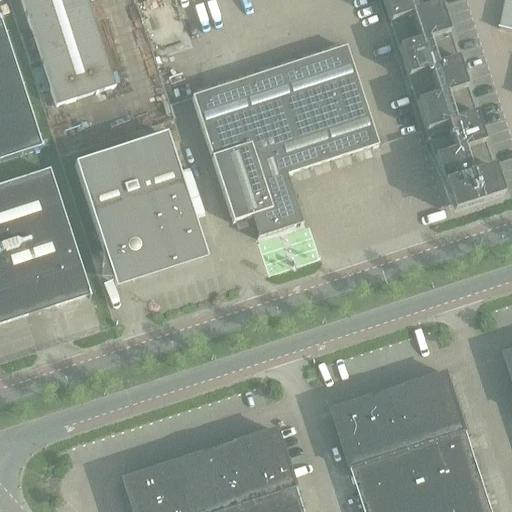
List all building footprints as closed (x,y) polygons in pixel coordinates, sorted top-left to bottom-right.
[(20,0),(56,110),(115,91),(85,0),(20,0)] [(493,173),(436,0),(381,0),(443,189),(453,218),(502,201),(493,173)] [(511,34),(511,3),(508,3),(502,32),(511,34)] [(0,164),(42,151),(0,22),(0,27),(1,30),(0,30),(1,31),(0,31),(0,164)] [(378,150),(346,51),(192,101),(233,226),(251,221),(258,241),(257,242),(257,243),(302,228),(296,209),(297,200),(294,201),(287,179),(378,150)] [(180,132),(171,134),(180,180),(189,179),(180,132)] [(166,138),(74,168),(102,253),(100,284),(104,284),(110,284),(116,284),(121,283),(126,282),(132,280),(138,277),(141,276),(143,280),(206,260),(203,251),(166,138)] [(48,311),(88,298),(89,301),(91,301),(49,174),(0,189),(0,326),(28,317),(26,311),(41,306),(42,307),(42,308),(42,309),(44,310),(45,311),(47,311),(48,311)] [(492,511),(448,378),(333,416),(364,511),(492,511)] [(300,511),(295,493),(276,434),(121,485),(129,511),(300,511)]
